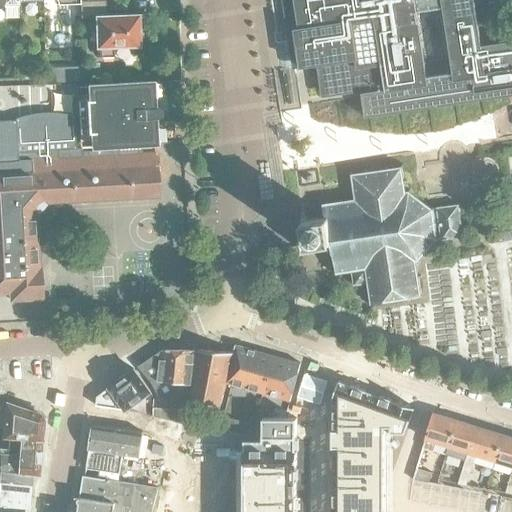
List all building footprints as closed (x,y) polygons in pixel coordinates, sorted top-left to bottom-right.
[(42,0),(43,1),(57,1),(58,5),(78,4),(79,17),(80,17),(79,1),(78,1),(78,0),(42,0)] [(104,0),(96,0),(79,1),(80,17),(95,16),(96,46),(100,46),(100,57),(114,56),(113,46),(138,45),(137,15),(105,16),(104,0)] [(295,0),(305,66),(322,64),(326,87),(360,82),(365,116),(498,96),(511,93),(511,39),(481,44),(474,0),(295,0)] [(80,70),(62,71),(63,83),(80,82),(80,70)] [(155,142),(154,119),(155,119),(157,118),(158,118),(159,117),(159,115),(160,114),(160,113),(159,112),(159,110),(158,109),(157,109),(156,108),(155,108),(153,108),(152,82),(76,87),(80,146),(155,142)] [(0,180),(2,180),(3,197),(0,196),(0,297),(9,297),(9,300),(42,298),(40,267),(38,267),(35,212),(37,212),(44,204),(44,202),(158,196),(156,165),(155,165),(154,151),(141,152),(140,145),(116,146),(117,154),(81,156),(81,148),(75,148),(73,115),(68,114),(62,113),(57,112),(51,112),(46,112),(41,112),(35,113),(30,114),(24,115),(19,116),(14,118),(14,120),(0,120),(0,180)] [(322,205),(324,218),(327,216),(331,242),(335,274),(351,271),(353,286),(368,283),(371,303),(420,296),(415,263),(436,238),(432,210),(405,189),(402,167),(388,169),(387,166),(384,166),(385,170),(367,172),(367,169),(364,169),(364,173),(353,174),(349,172),(348,174),(352,177),(354,188),(351,188),(351,191),(354,190),(355,200),(343,202),(342,199),(339,199),(340,202),(322,205)] [(458,204),(436,207),(441,239),(463,236),(458,204)] [(305,212),(302,213),(301,213),(306,246),(331,242),(327,216),(324,218),(308,220),(307,217),(305,217),(305,212)] [(234,352),(226,382),(262,392),(290,401),(300,364),(300,363),(273,355),(235,344),(233,352),(234,352)] [(170,409),(153,407),(153,416),(185,424),(191,399),(191,396),(195,384),(196,349),(162,349),(138,366),(150,381),(159,397),(171,398),(170,409)] [(195,384),(191,396),(219,405),(226,382),(234,352),(233,352),(196,349),(195,384)] [(97,396),(96,405),(126,409),(151,391),(134,369),(97,396)] [(336,388),(332,399),(332,429),(332,446),(334,446),(342,446),(342,455),(334,455),(332,455),(332,458),(332,472),(334,472),(342,472),(342,481),(334,481),(334,480),(332,480),(332,484),(334,484),(334,483),(342,483),(342,492),(334,492),(332,492),(332,506),(331,511),(384,511),(385,425),(391,426),(390,432),(405,432),(414,407),(395,401),(376,394),(376,396),(374,402),(365,398),(367,393),(368,391),(351,384),(350,386),(348,392),(339,389),(336,388)] [(0,454),(0,482),(30,485),(31,475),(38,475),(42,419),(39,414),(4,402),(0,438),(19,439),(17,456),(0,454)] [(434,443),(448,447),(457,420),(434,413),(423,448),(432,450),(434,443)] [(297,511),(297,508),(296,508),(291,508),(291,497),(296,497),(296,498),(297,498),(297,497),(297,495),(297,478),(295,478),(291,478),(291,466),(296,466),(296,467),(297,467),(297,449),(296,449),(291,449),(291,438),(295,438),(297,439),(297,435),(297,418),(262,418),(262,439),(245,439),(244,511),(297,511)] [(479,427),(457,420),(448,447),(445,455),(464,461),(466,452),(471,454),(479,427)] [(143,432),(93,425),(92,432),(86,435),(85,446),(89,451),(86,468),(120,473),(122,456),(138,458),(143,434),(143,432)] [(474,455),(494,461),(502,434),(479,427),(471,454),(466,452),(464,461),(462,468),(470,470),(474,455)] [(494,461),(511,466),(511,436),(502,434),(494,461)] [(470,470),(462,468),(457,483),(465,486),(470,470)] [(431,473),(417,469),(413,480),(428,483),(431,473)] [(151,511),(158,487),(82,475),(78,506),(75,507),(74,511),(151,511)] [(0,511),(28,511),(30,485),(0,482),(0,511)]
